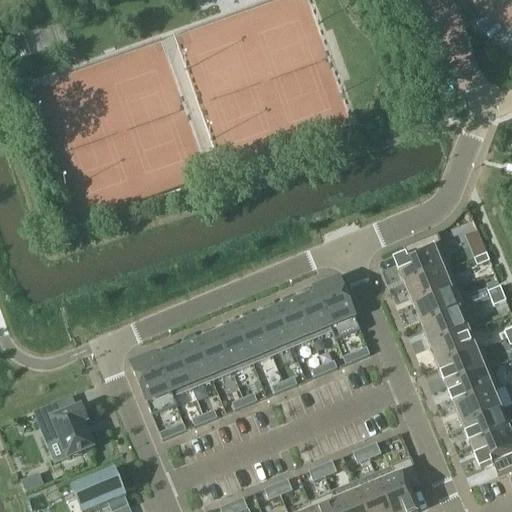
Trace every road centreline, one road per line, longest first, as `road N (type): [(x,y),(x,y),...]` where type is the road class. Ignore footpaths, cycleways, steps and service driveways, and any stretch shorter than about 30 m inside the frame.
road 1 (residential): [(347,250),(102,345),(171,511)]
road 2 (residential): [(347,250),(456,511)]
road 3 (residential): [(511,98),(485,107),(439,208),(347,250)]
